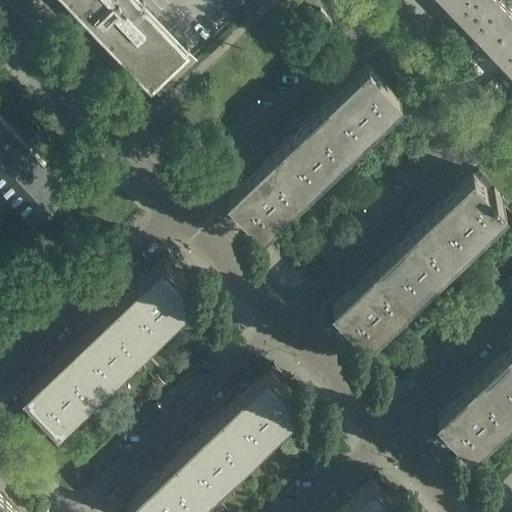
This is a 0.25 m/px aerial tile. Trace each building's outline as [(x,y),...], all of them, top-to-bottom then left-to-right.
[(140,0),(69,0),(150,86),(188,50),(140,0)] [(481,0),(447,0),(463,17),(481,0)] [(486,40),(511,15),(511,10),(502,0),(481,0),(463,17),(486,40)] [(331,21),(320,10),(309,20),(320,31),(331,21)] [(511,15),(486,40),(511,68),(511,15)] [(387,72),(373,58),(372,59),(369,62),(382,76),(387,72)] [(352,139),(400,94),(399,93),(398,93),(382,76),(369,62),(368,62),(369,62),(368,61),(320,106),(352,139)] [(306,183),(352,139),(320,106),(274,150),(306,183)] [(0,178),(7,186),(0,193),(0,220),(0,215),(0,214),(0,209),(15,195),(32,212),(35,210),(37,211),(40,208),(39,206),(64,182),(0,113),(0,178)] [(258,228),(306,183),(274,150),(227,195),(228,196),(228,195),(228,196),(241,210),(258,227),(257,227),(258,228)] [(491,182),(478,168),(477,169),(473,172),(487,187),(491,182)] [(457,249),(504,204),(503,203),(503,204),(499,199),(487,187),(473,172),(473,171),(425,216),(457,249)] [(241,210),(228,196),(225,199),(224,200),(237,214),(241,210)] [(411,293),(457,249),(425,216),(379,260),(411,293)] [(183,266),(169,252),(168,253),(165,256),(178,270),(183,266)] [(148,333),(195,288),(196,288),(195,287),(194,287),(178,270),(165,256),(164,256),(165,255),(164,254),(116,300),(148,333)] [(363,338),(411,293),(379,260),(332,305),(332,306),(333,306),(346,320),(363,337),(362,337),(363,338)] [(102,377),(148,333),(116,300),(70,344),(102,377)] [(346,320),(333,306),(330,310),(329,309),(328,310),(342,324),(346,320)] [(511,400),(511,342),(483,370),(511,400)] [(54,422),(102,377),(70,344),(22,389),(24,390),(37,404),(54,421),(53,422),(54,422)] [(287,376),(274,362),(273,363),(269,367),(283,381),(287,376)] [(253,443),(300,399),(299,398),(283,381),(269,367),(269,366),(268,365),(221,410),(253,443)] [(468,448),(511,406),(511,400),(483,370),(436,415),(437,416),(438,416),(451,430),(467,447),(468,448)] [(37,404),(24,390),(21,394),(20,393),(19,394),(33,408),(37,404)] [(207,488),(253,443),(221,410),(175,454),(207,488)] [(451,430),(438,416),(434,420),(434,419),(433,420),(446,434),(451,430)] [(181,511),(207,488),(175,454),(128,499),(128,500),(129,500),(129,501),(140,511),(181,511)] [(392,486),(378,472),(377,473),(378,473),(374,477),(387,491),(392,486)] [(401,511),(405,509),(404,508),(387,491),(374,477),(374,476),(373,475),(334,511),(401,511)] [(16,511),(5,499),(0,503),(0,511),(16,511)] [(140,511),(129,501),(126,504),(125,504),(124,505),(131,511),(140,511)]
